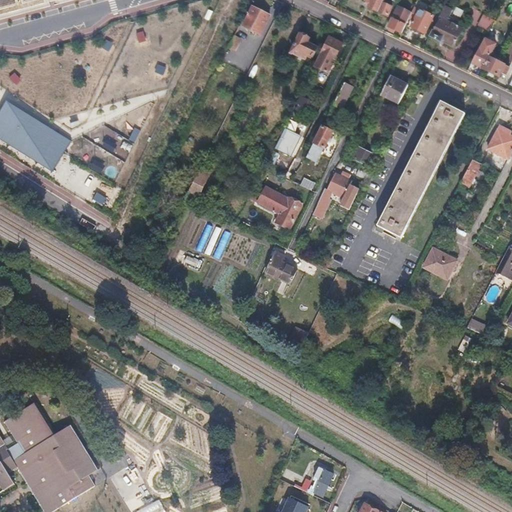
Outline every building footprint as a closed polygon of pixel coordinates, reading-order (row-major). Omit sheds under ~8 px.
[(0,0),(0,9),(35,0),(0,0)] [(383,0),(366,0),(366,1),(369,3),(371,4),(369,8),(389,17),(394,7),(383,2),(383,0)] [(411,12),(398,5),(387,26),(401,33),(409,17),(411,12)] [(271,15),(253,6),(243,26),(261,35),(271,15)] [(411,12),(409,17),(415,20),(411,27),(425,34),(430,23),(432,24),(434,20),(432,19),(433,16),(414,6),(411,12)] [(445,6),(440,17),(449,21),(454,9),(445,6)] [(489,31),(495,19),(483,14),(478,25),(489,31)] [(440,17),(431,37),(453,47),(462,27),(449,21),(440,17)] [(311,39),(301,34),(291,53),(307,62),(310,56),(314,58),(319,49),(309,43),(311,39)] [(344,43),(329,36),(313,69),(328,76),(344,43)] [(238,39),(234,37),(229,47),(233,49),(238,39)] [(485,38),(484,40),(473,63),(485,69),(493,53),(497,44),(485,38)] [(499,56),(493,53),(485,69),(484,70),(499,77),(501,73),(507,76),(511,67),(505,64),(508,60),(499,56)] [(290,70),(284,67),(279,77),(285,80),(290,70)] [(409,86),(390,77),(381,95),(400,104),(409,86)] [(353,88),(345,84),(330,117),(337,120),(353,88)] [(302,98),(299,104),(315,113),(319,106),(302,98)] [(447,104),(443,102),(431,127),(381,226),(402,237),(465,113),(447,104)] [(70,143),(9,103),(0,115),(0,141),(52,174),(63,156),(70,143)] [(511,130),(500,125),(499,129),(511,135),(511,132),(511,130)] [(333,132),(323,127),(308,157),(316,162),(323,148),(324,149),(333,132)] [(300,136),(288,129),(278,150),(290,156),(300,136)] [(511,135),(499,129),(488,150),(508,160),(511,152),(511,135)] [(378,155),(359,147),(353,159),(372,168),(378,155)] [(483,164),(473,160),(461,183),(471,188),(483,164)] [(213,171),(203,166),(199,174),(184,203),(194,208),(213,171)] [(359,168),(356,174),(370,181),(373,175),(359,168)] [(342,176),(337,173),(328,190),(333,192),(345,198),(351,185),(353,181),(349,179),(351,175),(344,171),(342,176)] [(305,178),(301,185),(312,191),(316,184),(305,178)] [(360,189),(351,185),(345,198),(341,206),(350,210),(360,189)] [(266,187),(257,202),(280,215),(276,224),(289,231),(302,206),(266,187)] [(333,192),(328,190),(326,189),(314,214),(323,218),(332,200),(330,200),(333,192)] [(511,247),(510,246),(504,257),(496,272),(511,280),(511,247)] [(457,261),(434,249),(425,268),(447,279),(457,261)] [(276,254),(266,273),(290,285),(296,270),(282,263),(284,258),(276,254)] [(481,333),(485,325),(472,319),(468,327),(481,333)] [(15,467),(43,511),(49,511),(92,486),(85,475),(94,469),(68,426),(55,434),(34,402),(3,421),(15,443),(4,449),(1,445),(0,446),(0,489),(1,491),(11,484),(6,474),(15,467)] [(320,481),(325,470),(319,468),(314,478),(320,481)] [(320,481),(314,495),(323,499),(334,474),(325,470),(320,481)] [(307,511),(310,508),(290,498),(283,511),(307,511)] [(380,511),(365,503),(360,511),(380,511)]
